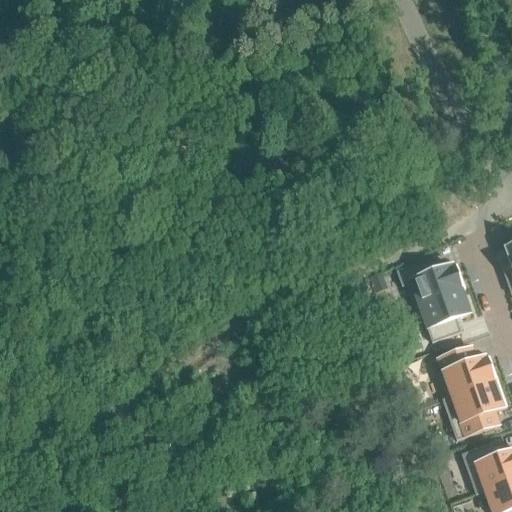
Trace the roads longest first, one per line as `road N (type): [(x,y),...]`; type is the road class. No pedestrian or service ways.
road 1 (residential): [(442,99),(335,123),(197,125),(120,106),(0,53)]
road 2 (residential): [(466,224),(511,355)]
